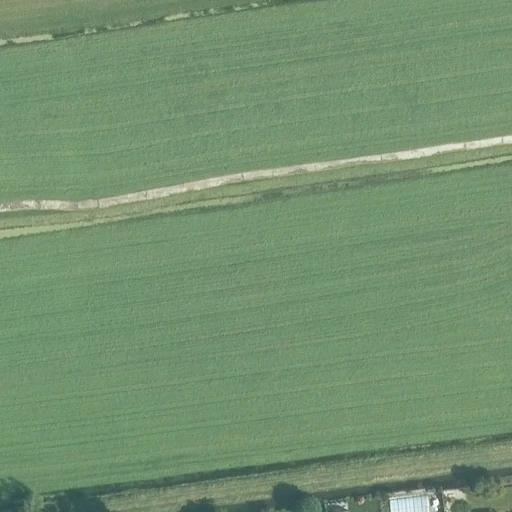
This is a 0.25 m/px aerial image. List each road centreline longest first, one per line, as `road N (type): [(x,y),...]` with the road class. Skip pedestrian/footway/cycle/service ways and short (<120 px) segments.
road 1 (track): [(511,139),(0,211)]
road 2 (track): [(77,511),(511,456)]
